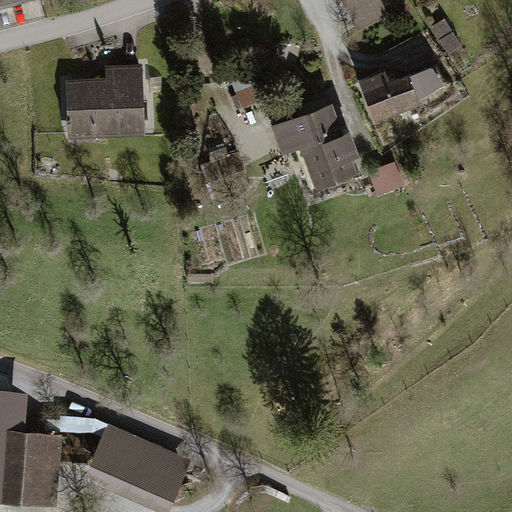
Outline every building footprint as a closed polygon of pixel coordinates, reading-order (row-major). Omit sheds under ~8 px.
[(378,0),(340,0),(353,25),(384,9),(378,0)] [(441,17),(428,25),(445,52),(458,44),(441,17)] [(103,78),(62,79),(64,131),(136,129),(134,63),(103,64),(103,78)] [(382,72),(357,81),(369,115),(416,99),(405,70),(384,77),(382,72)] [(328,99),(268,121),(279,149),(294,144),(309,186),(354,169),(349,154),(357,151),(347,124),(338,127),(328,99)] [(59,438),(0,432),(0,502),(53,505),(59,438)] [(167,511),(187,462),(110,432),(89,484),(160,511),(167,511)]
